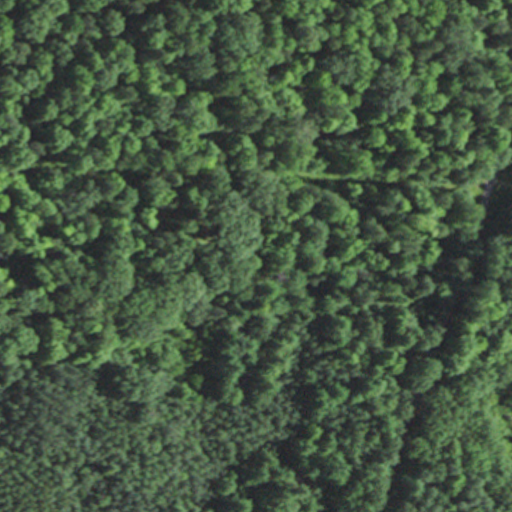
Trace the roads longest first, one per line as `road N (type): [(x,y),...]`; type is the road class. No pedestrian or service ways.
road 1 (track): [(511,182),(449,186),(0,164)]
road 2 (track): [(374,511),(511,87)]
